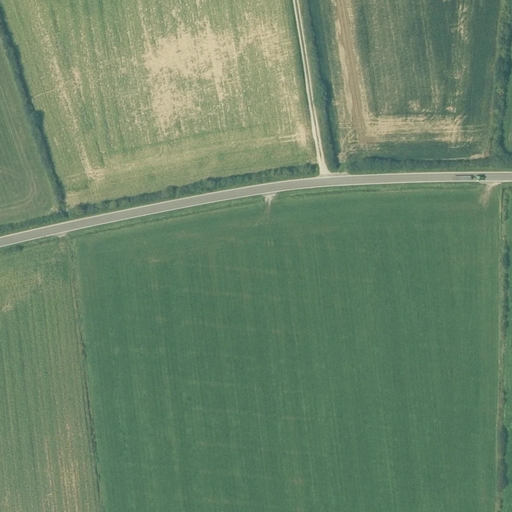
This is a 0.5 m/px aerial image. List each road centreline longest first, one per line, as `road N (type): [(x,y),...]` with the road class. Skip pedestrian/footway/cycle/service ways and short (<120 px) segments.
road 1 (unclassified): [(0,242),(304,183),(511,177)]
road 2 (track): [(295,0),(324,182)]
